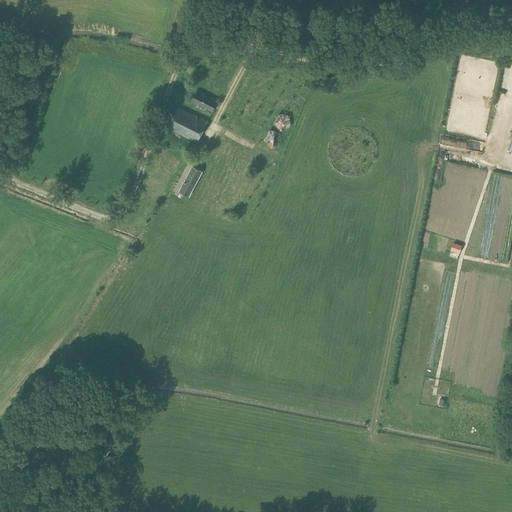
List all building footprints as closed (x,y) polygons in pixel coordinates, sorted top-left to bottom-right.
[(193,86),(181,107),(210,123),(221,101),(193,86)] [(178,105),(166,120),(191,141),(204,126),(178,105)] [(277,117),(280,125),(285,123),(282,115),(277,117)] [(279,142),(280,130),(265,128),(264,145),(269,145),(269,142),(279,142)] [(179,155),(185,143),(169,136),(163,148),(179,155)] [(190,197),(203,171),(193,166),(179,191),(190,197)] [(253,170),(233,216),(242,220),(262,174),(253,170)] [(448,250),(458,251),(459,243),(449,241),(448,250)]
